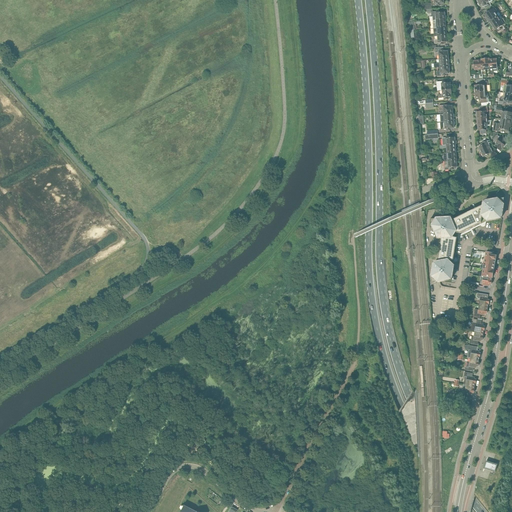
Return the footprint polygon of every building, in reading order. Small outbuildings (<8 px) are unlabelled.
[(428,6),(424,6),(425,9),(426,9),(427,9),(431,9),(430,6),(431,6),(441,5),(441,3),(443,3),(443,0),(434,0),(435,1),(432,1),(432,3),(428,3),(428,6)] [(475,0),(477,2),(478,2),(479,6),(482,5),(483,7),(484,6),(485,9),(490,6),(489,4),(492,3),(493,1),(492,0),(475,0)] [(427,9),(426,9),(426,12),(428,13),(429,13),(431,13),(431,16),(433,17),(433,21),(446,20),(445,15),(444,15),(444,13),(442,13),(442,11),(437,12),(433,12),(432,9),(431,9),(427,9)] [(493,9),(489,12),(487,11),(485,12),(485,14),(485,15),(487,18),(485,19),(489,23),(500,15),(498,12),(496,9),(494,9),(493,9)] [(505,22),(500,15),(489,23),(492,28),(493,27),(496,30),(497,31),(498,31),(499,31),(500,31),(500,30),(500,29),(500,28),(504,25),(503,25),(505,24),(505,22)] [(446,20),(433,21),(434,28),(446,27),(446,20)] [(446,27),(434,28),(434,36),(447,35),(446,27)] [(447,35),(434,36),(438,36),(438,40),(435,40),(435,43),(439,43),(439,44),(444,44),(444,42),(447,42),(446,40),(447,39),(447,35)] [(438,48),(435,48),(435,55),(439,55),(440,60),(449,59),(449,55),(448,55),(447,52),(445,52),(445,50),(443,50),(443,48),(438,48)] [(485,69),(490,69),(489,59),(488,59),(487,58),(485,58),(484,59),(481,59),(483,75),(486,75),(485,69)] [(440,63),(434,63),(434,68),(440,67),(450,67),(449,59),(440,60),(440,63)] [(483,78),(483,75),(481,59),(481,61),(474,61),(474,62),(474,66),(473,66),(473,69),(474,69),(474,70),(479,70),(480,78),(483,78)] [(489,59),(490,69),(490,78),(494,78),(494,77),(494,74),(493,74),(493,71),(498,71),(497,67),(498,67),(498,64),(497,64),(497,60),(496,60),(489,60),(489,59)] [(441,71),(437,71),(437,75),(438,76),(442,76),(447,76),(446,74),(449,74),(449,70),(450,70),(450,67),(440,67),(441,71)] [(477,86),(475,86),(475,93),(487,92),(486,85),(487,85),(487,82),(486,82),(485,82),(484,79),(477,80),(477,83),(480,82),(480,85),(477,85),(477,86)] [(502,79),(502,80),(504,81),(504,86),(503,92),(504,92),(505,93),(511,93),(511,84),(509,84),(508,81),(507,81),(507,80),(502,79)] [(443,81),(436,82),(437,91),(439,91),(442,91),(451,90),(451,86),(450,86),(450,83),(447,83),(447,82),(443,82),(443,81)] [(439,95),(438,95),(438,98),(439,98),(444,98),(444,99),(449,99),(449,97),(451,97),(451,94),(452,94),(451,90),(442,91),(442,95),(439,95)] [(487,99),(487,92),(475,93),(476,100),(480,100),(481,103),(488,102),(488,99),(487,99)] [(500,98),(499,104),(502,104),(505,101),(506,101),(506,103),(511,104),(511,103),(511,93),(505,93),(504,92),(503,97),(502,96),(501,99),(500,98)] [(444,106),(440,106),(440,110),(444,110),(444,114),(453,114),(453,110),(452,110),(452,106),(449,107),(449,105),(444,105),(444,106)] [(486,121),(486,115),(485,115),(485,112),(488,112),(487,108),(487,105),(479,106),(480,109),(478,109),(479,112),(477,113),(477,117),(476,117),(477,122),(486,121)] [(502,115),(501,119),(511,120),(511,117),(511,113),(510,113),(510,112),(511,112),(511,111),(505,110),(504,112),(503,112),(501,108),(496,107),(496,112),(500,113),(499,114),(502,115)] [(444,114),(440,115),(441,122),(445,122),(454,121),(453,114),(444,114)] [(511,120),(501,119),(500,123),(499,123),(499,124),(494,123),(493,130),(498,131),(498,127),(500,128),(500,129),(505,130),(505,131),(508,131),(509,127),(510,127),(511,125),(511,124),(511,123),(511,121),(511,120)] [(491,120),(486,121),(477,122),(477,126),(478,126),(478,130),(480,130),(480,134),(486,133),(486,130),(487,130),(486,126),(487,126),(490,126),(491,120)] [(441,122),(440,122),(441,129),(442,129),(446,129),(446,131),(451,130),(451,128),(454,128),(453,125),(454,125),(454,121),(445,122),(441,122)] [(492,132),(491,135),(494,136),(492,138),(494,140),(493,140),(496,142),(495,143),(496,144),(495,146),(497,147),(500,150),(502,149),(503,149),(508,143),(507,142),(508,141),(503,137),(501,138),(500,137),(499,138),(497,136),(497,133),(492,132)] [(452,138),(452,136),(447,137),(447,138),(443,139),(443,146),(440,146),(456,145),(456,140),(455,140),(454,138),(452,138)] [(480,152),(481,152),(483,157),(484,156),(484,157),(488,156),(488,155),(492,153),(487,141),(486,139),(485,138),(483,139),(482,140),(483,143),(481,144),(482,146),(479,147),(479,148),(478,149),(480,152)] [(447,153),(457,153),(456,145),(440,146),(440,148),(447,148),(447,153)] [(457,153),(447,153),(444,154),(444,161),(457,160),(457,153)] [(457,160),(444,161),(445,170),(454,169),(454,167),(457,167),(457,165),(458,164),(457,160)] [(486,220),(487,221),(501,219),(503,205),(504,198),(498,200),(497,199),(484,202),(483,205),(451,221),(450,218),(436,219),(430,219),(432,225),(432,226),(437,239),(441,239),(438,262),(434,263),(432,277),(431,283),(437,282),(438,283),(451,280),(454,266),(452,265),(453,260),(457,238),(457,233),(460,233),(481,223),(486,220)] [(481,268),(483,269),(482,276),(484,277),(482,285),(489,286),(489,284),(491,285),(492,281),(491,281),(492,278),(495,260),(496,260),(496,256),(492,255),(493,253),(486,252),(484,266),(481,265),(481,268)] [(477,293),(476,297),(477,298),(481,299),(479,305),(487,307),(488,304),(489,300),(487,300),(487,298),(483,297),(484,294),(488,295),(483,294),(477,293)] [(475,309),(474,317),(480,318),(481,314),(485,315),(485,313),(487,314),(487,310),(487,307),(479,305),(479,310),(475,309)] [(472,323),(471,331),(475,332),(483,333),(483,330),(484,330),(485,326),(483,326),(483,325),(481,324),(478,324),(479,320),(477,320),(473,319),(473,323),(472,323)] [(470,339),(469,343),(473,344),(473,340),(480,341),(481,340),(482,340),(483,336),(482,336),(483,333),(475,332),(474,336),(472,336),(471,339),(470,339)] [(466,346),(464,346),(465,350),(468,350),(467,358),(471,358),(479,360),(479,357),(480,353),(479,353),(479,351),(477,351),(477,347),(469,346),(467,346),(466,346)] [(466,366),(465,370),(468,370),(469,367),(476,368),(476,366),(478,367),(479,363),(478,363),(479,360),(471,358),(470,363),(467,362),(467,366),(466,366)] [(464,380),(464,384),(474,386),(475,383),(476,379),(474,379),(474,378),(472,377),(467,376),(468,373),(465,372),(464,376),(465,376),(464,380)] [(461,392),(461,396),(464,397),(465,393),(469,394),(472,394),(472,393),(473,393),(474,389),(474,386),(464,384),(463,389),(462,392),(461,392)] [(483,469),(491,471),(491,472),(495,473),(498,463),(496,462),(494,462),(493,463),(486,460),(483,469)]
